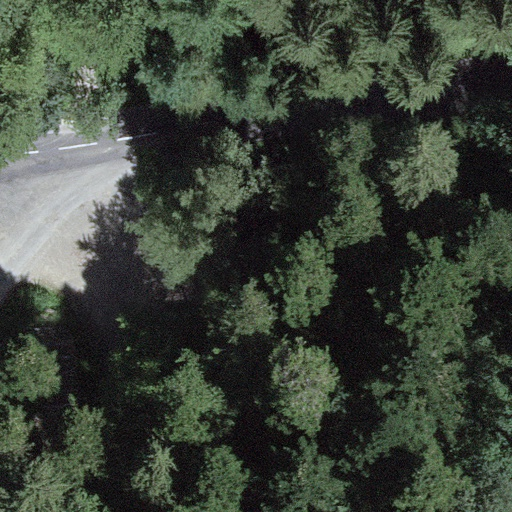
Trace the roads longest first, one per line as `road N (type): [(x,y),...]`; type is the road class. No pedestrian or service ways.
road 1 (tertiary): [(511,92),(0,152)]
road 2 (track): [(88,136),(111,511)]
road 3 (track): [(0,245),(88,136)]
road 4 (track): [(88,136),(71,0)]
